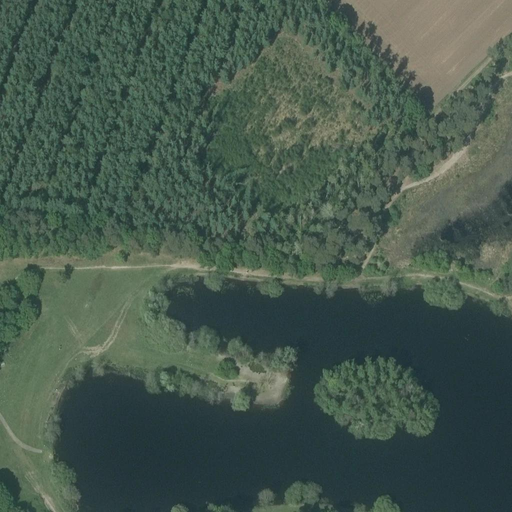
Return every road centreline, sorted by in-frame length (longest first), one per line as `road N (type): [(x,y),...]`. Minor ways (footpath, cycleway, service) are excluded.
road 1 (track): [(354,280),(177,264),(50,269),(25,271),(0,296)]
road 2 (track): [(354,280),(446,279),(510,305)]
